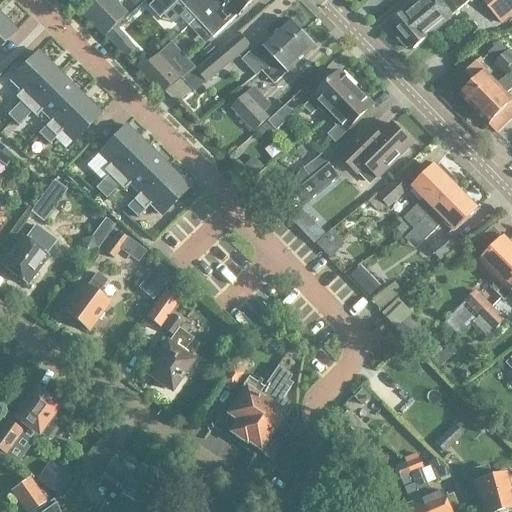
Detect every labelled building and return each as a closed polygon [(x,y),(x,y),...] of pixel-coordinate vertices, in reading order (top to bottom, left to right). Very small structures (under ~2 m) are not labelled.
[(126,15),(111,0),(87,0),(77,11),(103,37),(114,26),(126,15)] [(156,0),(149,8),(160,20),(164,16),(172,24),(188,10),(213,38),(237,16),(238,17),(255,0),(156,0)] [(419,0),(391,23),(393,24),(390,32),(397,40),(402,36),(415,23),(414,23),(418,20),(419,21),(428,13),(430,14),(443,3),(442,2),(444,0),(419,0)] [(402,36),(397,40),(405,49),(412,48),(413,49),(454,16),(452,14),(469,0),(468,0),(444,0),(442,2),(443,3),(430,14),(428,13),(419,21),(418,20),(414,23),(415,23),(402,36)] [(511,0),(481,0),(501,25),(511,16),(511,0)] [(0,15),(0,47),(16,32),(0,15)] [(261,72),(267,67),(303,33),(291,21),(264,47),(261,44),(242,61),(256,76),(261,72)] [(114,26),(103,37),(110,43),(111,43),(121,33),(114,26)] [(273,85),(287,72),(315,46),(303,33),(267,67),(261,72),(273,85)] [(241,34),(197,70),(196,71),(203,79),(207,84),(252,47),(241,34)] [(505,77),(502,80),(502,81),(507,76),(507,77),(511,73),(507,68),(511,63),(511,54),(508,50),(507,52),(499,44),(488,54),(496,63),(494,65),(505,77)] [(15,98),(25,108),(59,74),(37,53),(10,80),(22,91),(15,98)] [(181,80),(158,56),(140,73),(162,97),(181,80)] [(461,96),(473,109),(478,104),(479,106),(487,99),(485,97),(493,90),(492,90),(498,85),(497,85),(479,66),(482,63),(479,59),(465,72),(475,83),(461,96)] [(511,63),(507,68),(511,73),(507,77),(507,76),(502,81),(502,80),(497,85),(498,85),(492,90),(493,90),(485,97),(487,99),(479,106),(478,104),(473,109),(488,125),(511,101),(511,99),(507,95),(511,89),(511,63)] [(327,118),(357,89),(340,72),(304,107),(312,115),(318,108),(327,118)] [(42,111),(52,121),(79,94),(59,74),(25,108),(35,118),(42,111)] [(244,92),(246,94),(232,108),(254,131),(268,117),(264,113),(269,108),(257,94),(266,86),(258,79),(244,92)] [(193,90),(183,80),(167,93),(176,103),(177,104),(193,90)] [(357,89),(327,118),(336,127),(328,135),(336,143),(374,106),(357,89)] [(79,94),(52,121),(45,127),(56,138),(62,131),(74,142),(101,115),(79,94)] [(30,113),(20,103),(13,109),(24,120),(30,113)] [(294,114),(287,106),(269,123),(276,131),(294,114)] [(13,109),(7,115),(18,126),(24,120),(13,109)] [(378,178),(412,144),(392,124),(370,146),(360,136),(340,156),(357,174),(366,166),(378,178)] [(99,153),(110,165),(103,171),(113,181),(147,147),(126,126),(99,153)] [(45,127),(38,134),(49,145),(56,138),(45,127)] [(113,181),(123,191),(130,184),(140,194),(141,195),(167,167),(147,147),(113,181)] [(328,165),(330,164),(322,154),(303,169),(295,183),(299,188),(328,165)] [(328,165),(299,188),(298,189),(309,202),(338,178),(328,165)] [(162,216),(189,188),(167,167),(141,195),(140,194),(133,201),(144,211),(151,204),(162,216)] [(404,218),(415,229),(455,188),(435,167),(414,187),(425,198),(404,218)] [(101,182),(112,193),(119,187),(108,176),(101,182)] [(409,188),(399,178),(379,197),(390,208),(409,188)] [(43,223),(67,191),(54,181),(30,213),(43,223)] [(95,189),(106,199),(112,193),(101,182),(95,189)] [(477,211),(455,188),(415,229),(425,240),(443,223),(452,232),(457,231),(477,211)] [(144,211),(133,201),(126,208),(137,218),(144,211)] [(105,219),(92,237),(80,240),(84,253),(97,249),(114,226),(105,219)] [(20,285),(22,282),(23,282),(33,269),(35,271),(47,256),(35,246),(44,234),(35,227),(26,239),(24,238),(2,266),(12,274),(10,277),(20,285)] [(114,259),(128,239),(118,232),(104,252),(114,259)] [(449,233),(430,249),(440,262),(460,246),(449,233)] [(511,244),(505,238),(481,263),(498,280),(494,284),(494,290),(501,297),(511,285),(511,244)] [(154,302),(173,277),(157,265),(138,289),(154,302)] [(360,287),(370,276),(360,266),(350,276),(360,287)] [(83,327),(85,329),(87,331),(108,303),(96,295),(105,282),(96,274),(86,287),(84,286),(64,313),(73,320),(72,323),(81,330),(83,327)] [(380,310),(402,292),(395,283),(373,301),(380,310)] [(511,285),(501,297),(504,300),(511,293),(511,285)] [(160,327),(179,301),(165,291),(146,317),(160,327)] [(444,324),(458,337),(480,316),(481,316),(491,306),(475,292),(444,324)] [(480,316),(458,337),(471,349),(490,329),(496,335),(506,324),(504,322),(506,320),(491,306),(481,316),(480,316)] [(425,328),(411,314),(395,330),(423,357),(437,344),(423,330),(425,328)] [(162,358),(149,375),(159,382),(159,385),(165,389),(168,388),(171,391),(191,362),(185,357),(188,354),(185,352),(193,340),(186,335),(190,330),(183,325),(184,324),(174,317),(173,316),(162,331),(171,337),(167,344),(158,356),(162,358)] [(232,367),(222,382),(232,389),(242,374),(232,367)] [(242,387),(246,390),(229,414),(235,418),(234,420),(235,423),(237,425),(232,432),(246,442),(247,441),(259,449),(261,450),(261,449),(271,455),(280,442),(284,445),(292,433),(291,432),(297,424),(287,418),(295,406),(284,399),(294,384),(289,381),(292,377),(278,367),(264,388),(249,378),(242,387)] [(38,434),(38,433),(48,440),(51,440),(61,427),(60,423),(50,416),(57,407),(54,405),(54,402),(49,399),(47,399),(36,391),(25,406),(23,404),(14,417),(15,417),(10,424),(4,420),(0,426),(0,451),(6,455),(22,433),(22,432),(26,426),(38,434)] [(340,420),(361,441),(369,432),(348,411),(340,420)] [(443,453),(463,435),(453,425),(434,444),(443,453)] [(98,511),(108,511),(113,507),(139,469),(137,468),(139,465),(130,459),(128,461),(118,455),(103,476),(106,478),(100,486),(108,491),(102,499),(106,502),(98,511)] [(458,511),(453,497),(445,500),(442,493),(431,497),(422,473),(424,472),(417,456),(405,461),(407,465),(412,477),(426,511),(458,511)] [(450,477),(447,470),(437,460),(428,464),(436,483),(450,477)] [(108,511),(129,511),(135,504),(143,510),(164,481),(141,465),(139,469),(113,507),(108,511)] [(412,477),(407,465),(396,469),(401,481),(412,477)] [(507,491),(509,491),(505,474),(489,479),(486,468),(472,472),(475,483),(473,483),(477,499),(482,497),(485,511),(496,511),(511,508),(507,491)] [(58,469),(47,486),(60,495),(72,478),(58,469)] [(401,481),(411,505),(401,509),(402,511),(426,511),(412,477),(401,481)] [(26,511),(30,511),(46,501),(30,478),(23,483),(31,495),(20,503),(26,511)] [(57,511),(53,500),(35,511),(57,511)]
